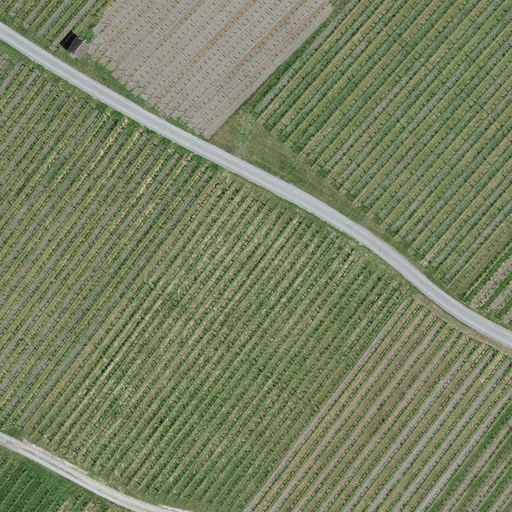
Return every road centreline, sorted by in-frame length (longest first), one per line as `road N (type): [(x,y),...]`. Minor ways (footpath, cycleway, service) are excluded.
road 1 (track): [(0,31),(314,207),(511,337)]
road 2 (track): [(0,436),(146,511)]
